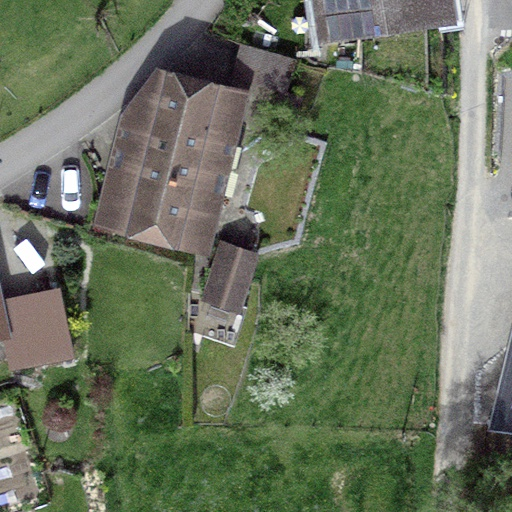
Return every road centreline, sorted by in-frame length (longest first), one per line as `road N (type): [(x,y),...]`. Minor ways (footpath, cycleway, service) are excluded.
road 1 (track): [(467,0),(471,147),(447,511)]
road 2 (residential): [(0,165),(130,73),(195,0)]
